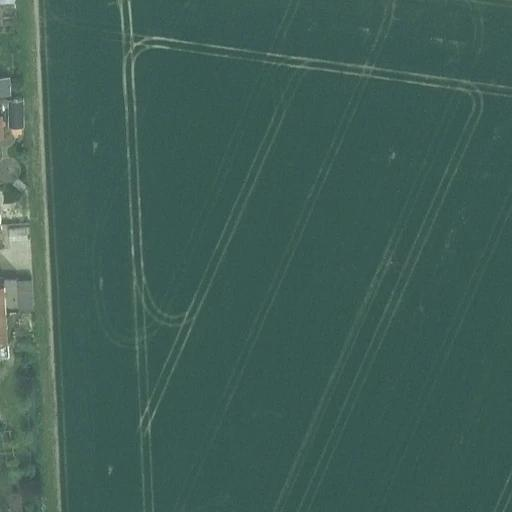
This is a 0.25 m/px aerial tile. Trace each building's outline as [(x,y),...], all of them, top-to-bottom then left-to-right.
[(0,94),(11,94),(11,91),(10,78),(10,76),(0,75),(0,94)] [(24,99),(8,99),(9,127),(25,127),(24,99)] [(1,210),(2,223),(18,222),(18,221),(17,210),(17,209),(1,210)] [(3,278),(0,277),(0,310),(7,310),(20,309),(18,278),(18,277),(5,278),(3,278)] [(0,340),(9,340),(7,310),(0,310),(0,340)] [(7,494),(9,511),(23,511),(20,491),(7,494)]
